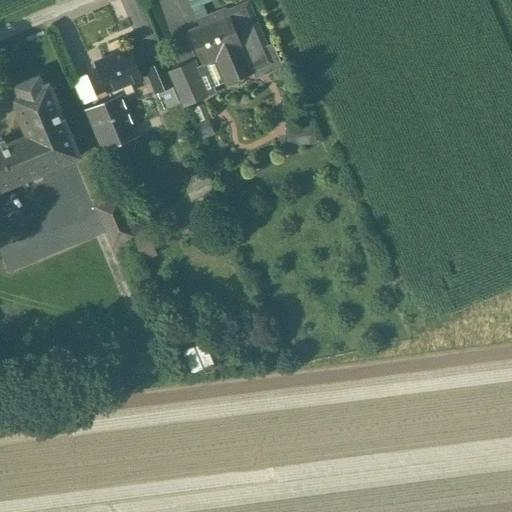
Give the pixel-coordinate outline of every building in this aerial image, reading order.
[(225,10),(183,29),(211,89),(253,69),(225,10)] [(133,44),(102,60),(123,101),(154,85),(133,44)] [(26,80),(0,91),(0,147),(5,157),(0,159),(0,209),(71,176),(26,80)] [(123,101),(88,118),(107,157),(141,141),(123,101)] [(290,127),(291,144),(316,143),(315,126),(290,127)]
